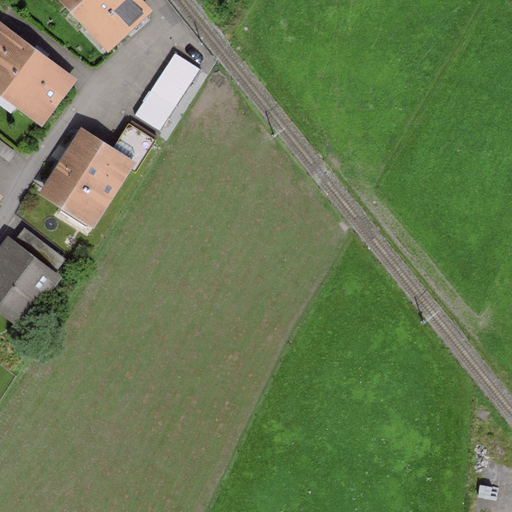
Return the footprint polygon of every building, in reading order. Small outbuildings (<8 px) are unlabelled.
[(69,0),(68,1),(80,14),(82,12),(111,42),(144,11),(133,0),(69,0)] [(0,87),(40,118),(68,81),(47,66),(46,60),(22,41),(16,41),(0,29),(0,87)] [(175,53),(167,65),(192,81),(200,69),(175,53)] [(167,65),(159,78),(184,94),(192,81),(167,65)] [(176,106),(184,94),(159,78),(151,90),(176,106)] [(151,90),(143,103),(168,119),(176,106),(151,90)] [(160,131),(168,119),(143,103),(134,115),(160,131)] [(62,164),(45,191),(92,219),(126,166),(135,171),(154,141),(129,125),(112,151),(83,132),(71,150),(72,151),(64,165),(62,164)] [(9,244),(0,256),(0,293),(3,296),(0,299),(0,300),(23,317),(53,278),(49,275),(60,261),(48,251),(37,265),(9,244)]
